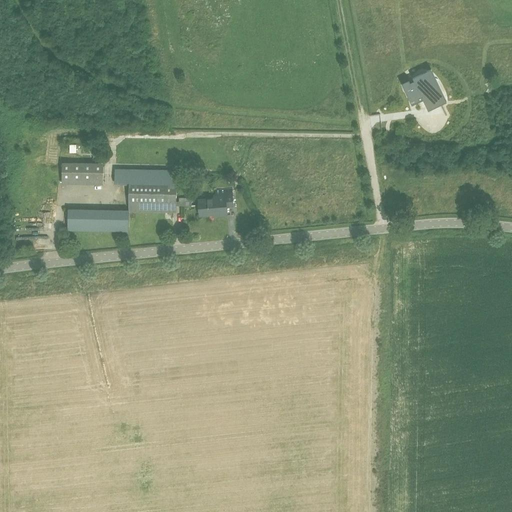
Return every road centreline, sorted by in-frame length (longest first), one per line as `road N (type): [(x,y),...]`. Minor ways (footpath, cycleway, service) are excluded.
road 1 (unclassified): [(0,269),(454,222),(511,228)]
road 2 (track): [(338,0),(380,228)]
